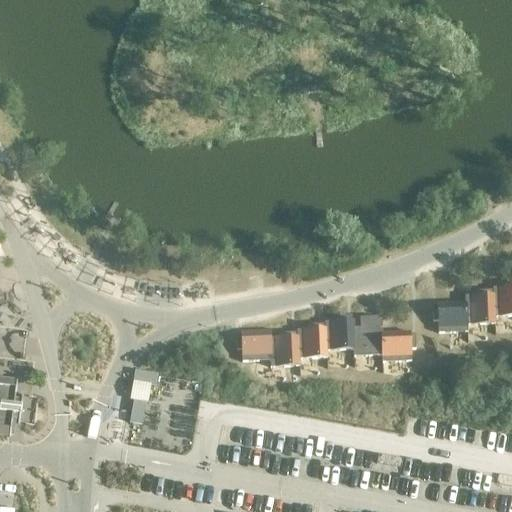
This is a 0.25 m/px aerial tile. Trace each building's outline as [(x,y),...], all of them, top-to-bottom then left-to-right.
[(492,289),(492,296),(493,296),(494,319),(495,318),(511,317),(511,283),(504,284),(505,289),(492,289)] [(465,297),(465,304),(466,327),(467,326),(467,327),(495,326),(495,318),(494,319),(493,296),(492,296),(486,296),(486,292),(477,292),(477,297),(465,297)] [(467,327),(467,326),(466,327),(465,304),(437,305),(438,313),(433,313),(433,322),(438,322),(439,334),(467,333),(467,327)] [(324,323),(324,330),(325,330),(326,352),(327,352),(354,351),(353,329),(354,329),(354,328),(354,322),(345,322),(345,317),(336,318),(336,322),(324,323)] [(354,351),(354,358),(382,357),(381,335),(382,335),(382,334),(381,331),(377,327),(377,318),(360,318),(360,328),(354,328),(354,329),(353,329),(354,351)] [(297,331),(297,338),(298,361),(299,361),(299,368),(299,360),(327,359),(327,352),(326,352),(325,330),(324,330),(318,330),(318,325),(308,326),(309,331),(297,331)] [(297,338),(297,339),(290,339),(290,334),(281,334),(281,340),(270,340),(269,333),(242,334),(242,341),(236,341),(237,350),(242,350),(243,363),(271,362),(271,368),(299,368),(299,361),(298,361),(297,338)] [(382,357),(382,363),(411,362),(410,350),(415,350),(415,341),(410,341),(409,333),(382,334),(382,335),(381,335),(382,357)] [(135,372),(133,386),(136,387),(150,389),(151,387),(156,388),(158,376),(135,372)] [(0,436),(9,438),(17,381),(0,378),(0,436)] [(133,386),(130,401),(134,401),(146,404),(148,404),(150,389),(136,387),(133,386)] [(134,401),(130,424),(142,426),(146,404),(134,401)]
